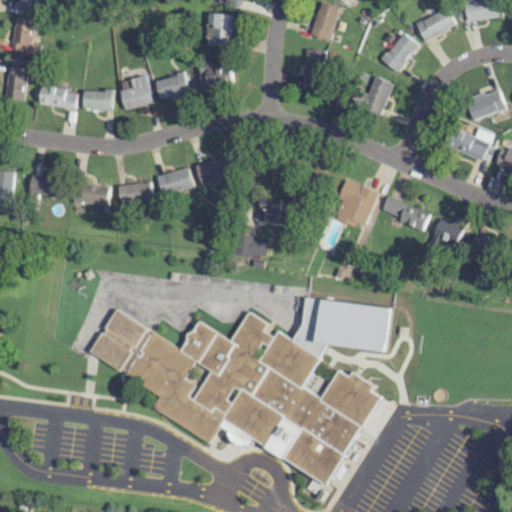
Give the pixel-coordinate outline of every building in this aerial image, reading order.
[(37,0),(18,0),(18,11),(37,12),(37,0)] [(500,17),(498,0),(464,0),(466,20),(500,17)] [(338,6),(321,1),(310,34),(327,40),(338,6)] [(454,23),(445,6),(415,23),(424,40),(454,23)] [(234,14),(207,13),(206,45),(232,46),(234,14)] [(41,44),(32,43),(35,19),(16,17),(13,49),(40,53),(41,44)] [(381,57),(395,70),(418,45),(404,32),(381,57)] [(319,90),(325,51),(307,48),(301,88),(319,90)] [(31,60),(11,57),(5,98),(25,101),(31,60)] [(234,84),(234,66),(200,66),(200,85),(234,84)] [(161,99),(189,92),(184,73),(156,80),(161,99)] [(119,82),(126,109),(153,103),(146,75),(119,82)] [(391,81),(373,76),(362,110),(380,116),(391,81)] [(76,109),(78,90),(43,85),(40,103),(76,109)] [(84,109),(112,110),(113,90),(84,89),(84,109)] [(471,119),(504,109),(498,89),(465,98),(471,119)] [(491,133),(476,127),(473,136),(450,127),(443,146),(481,160),(491,133)] [(511,150),(497,148),(494,166),(511,168),(511,150)] [(229,176),(224,157),(195,165),(201,184),(229,176)] [(158,174),(161,193),(192,187),(189,168),(158,174)] [(15,171),(0,169),(0,204),(12,206),(15,171)] [(31,194),(62,196),(63,176),(32,175),(31,194)] [(378,192),(344,178),(338,194),(343,196),(334,219),(354,226),(356,222),(364,225),(378,192)] [(117,186),(121,206),(153,201),(150,180),(117,186)] [(73,202),(108,204),(108,186),(74,184),(73,202)] [(260,209),(267,210),(266,217),(293,222),(297,202),(262,196),(260,209)] [(422,230),(428,212),(385,196),(380,210),(398,216),(396,221),(422,230)] [(454,246),(462,228),(439,218),(427,244),(435,247),(438,240),(454,246)] [(468,252),(498,258),(502,238),(473,232),(468,252)] [(267,241),(254,239),(254,235),(237,234),(235,253),(265,257),(267,241)] [(330,483),(379,395),(373,392),(374,384),(352,372),(350,376),(338,369),(322,398),(303,387),(326,345),(386,350),(391,306),(305,298),(303,322),(293,340),(276,331),(273,336),(263,330),(267,323),(247,311),(230,340),(196,321),(181,348),(113,310),(101,333),(99,333),(88,353),(160,394),(152,409),(210,441),(221,421),(330,483)]
